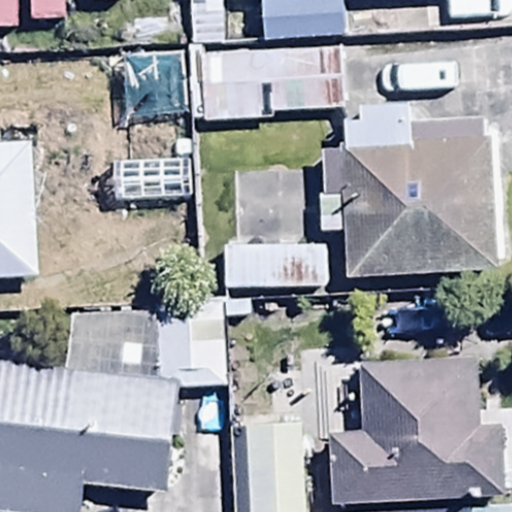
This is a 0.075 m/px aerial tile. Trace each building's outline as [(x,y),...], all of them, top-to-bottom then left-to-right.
[(260,37),(260,1),(188,2),(188,37),(260,37)] [(260,1),(260,37),(260,44),(341,43),(341,1),(260,1)] [(338,54),(198,59),(201,131),(272,128),(271,117),(340,115),(338,54)] [(183,59),(122,61),(124,126),(185,124),(183,59)] [(341,235),(343,282),(492,277),(488,142),(412,144),(411,108),(359,109),(359,124),(342,124),(343,153),(316,153),(319,236),(341,235)] [(30,144),(0,145),(0,284),(38,282),(30,144)] [(326,248),(220,249),(220,292),(327,292),(326,248)] [(361,301),(361,340),(436,338),(436,300),(361,301)] [(177,384),(177,393),(224,393),(223,323),(249,323),(249,305),(153,306),(163,384),(177,384)] [(498,430),(478,431),(476,362),(359,366),(361,434),(328,435),(330,510),(500,504),(498,430)] [(177,384),(163,384),(0,367),(0,511),(79,511),(82,488),(167,497),(177,393),(177,384)] [(304,511),(302,425),(245,427),(246,511),(304,511)]
